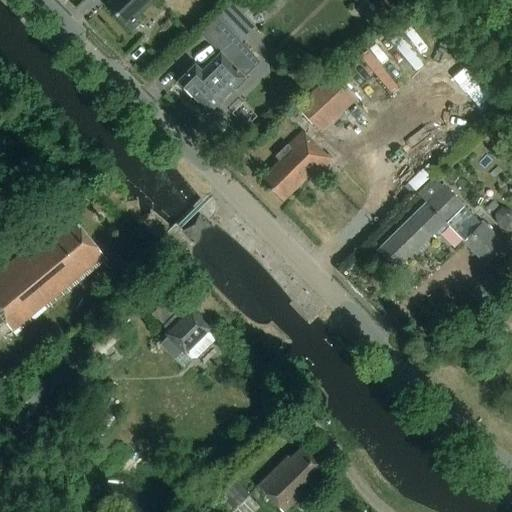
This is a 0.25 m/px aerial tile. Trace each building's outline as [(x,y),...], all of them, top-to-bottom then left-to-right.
[(135,10),(145,0),(104,0),(103,2),(122,22),(122,21),(129,29),(142,17),(135,10)] [(371,0),(384,13),(397,0),(371,0)] [(176,83),(207,115),(259,63),(215,19),(199,34),(218,54),(200,71),(194,65),(176,83)] [(372,49),(386,65),(403,50),(389,34),(372,49)] [(332,76),(295,110),(321,136),(358,103),(332,76)] [(325,158),(301,134),(275,159),(278,163),(260,181),(282,204),(319,167),(321,170),(332,160),(328,155),(325,158)] [(435,240),(448,228),(486,266),(503,284),(511,275),(511,239),(503,247),(445,187),(442,189),(433,179),(417,195),(417,196),(426,205),(378,252),(396,271),(413,254),(417,258),(435,240)] [(48,234),(37,242),(30,234),(22,224),(11,233),(20,244),(26,251),(0,272),(0,315),(15,334),(106,261),(74,221),(52,239),(48,234)] [(165,353),(173,361),(183,351),(192,360),(195,360),(203,353),(214,342),(214,337),(208,331),(209,330),(190,311),(187,314),(182,309),(182,310),(173,301),(157,317),(165,326),(165,327),(170,332),(166,335),(167,336),(158,346),(165,353)] [(88,353),(83,358),(90,367),(107,353),(112,349),(120,342),(113,334),(89,353),(88,353)] [(65,351),(15,393),(32,413),(82,372),(65,351)] [(284,511),(327,470),(303,445),(291,458),(288,456),(258,486),(282,511),(284,511)] [(215,492),(209,497),(221,511),(253,511),(258,509),(249,499),(230,480),(215,492)]
